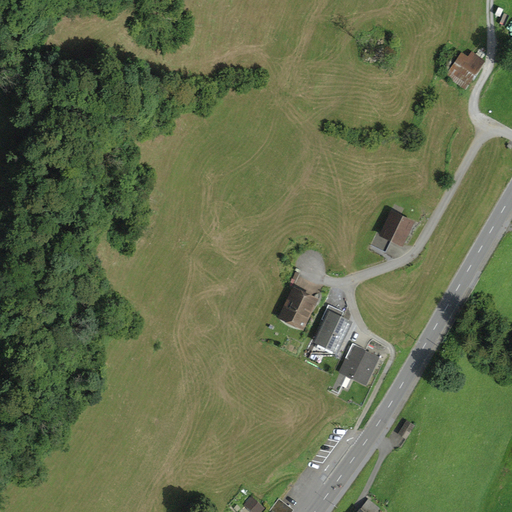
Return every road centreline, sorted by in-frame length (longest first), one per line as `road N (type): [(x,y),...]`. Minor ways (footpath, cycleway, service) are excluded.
road 1 (primary): [(511,193),(397,392),(313,511)]
road 2 (residential): [(511,135),(490,127),(478,140),(412,255),(349,279),(308,274)]
road 3 (track): [(182,511),(194,492),(222,480),(258,488),(288,476),(319,482)]
